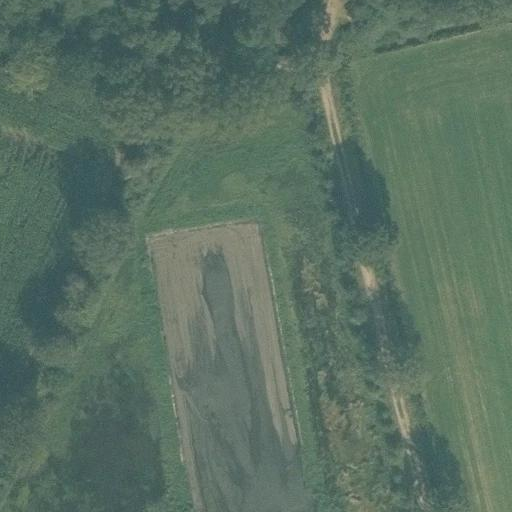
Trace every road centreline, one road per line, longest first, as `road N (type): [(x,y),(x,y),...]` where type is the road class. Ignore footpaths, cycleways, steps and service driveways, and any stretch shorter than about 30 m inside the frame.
road 1 (track): [(420,511),(320,63)]
road 2 (track): [(320,63),(158,71),(0,10)]
